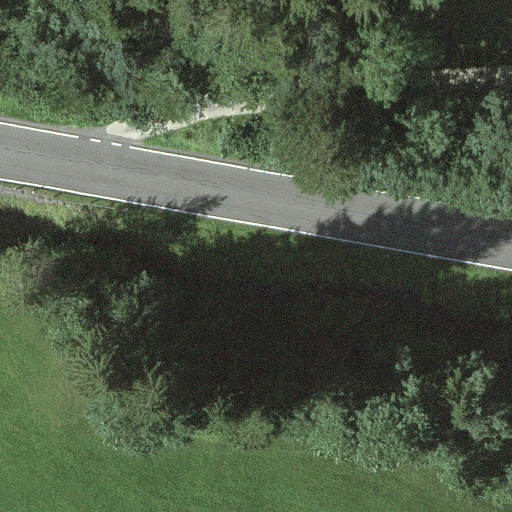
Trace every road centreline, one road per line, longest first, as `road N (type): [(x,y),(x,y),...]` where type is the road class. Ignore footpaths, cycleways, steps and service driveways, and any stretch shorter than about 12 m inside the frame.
road 1 (tertiary): [(0,153),(511,247)]
road 2 (track): [(66,165),(189,112),(511,86)]
